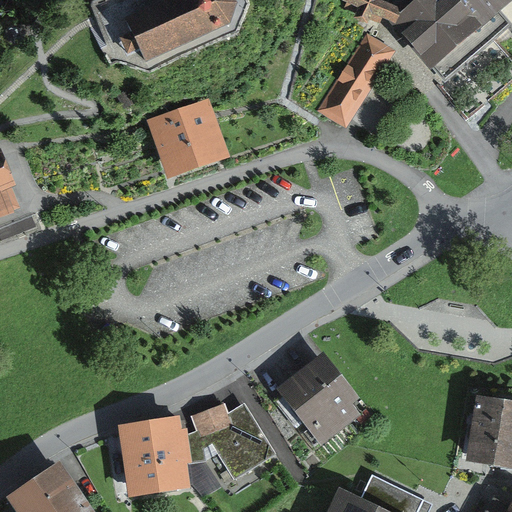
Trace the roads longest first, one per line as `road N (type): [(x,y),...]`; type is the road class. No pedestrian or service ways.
road 1 (unclassified): [(449,215),(358,284),(189,384),(52,442),(0,478)]
road 2 (residential): [(0,253),(322,148),(367,152),(449,215)]
road 3 (unknown): [(511,182),(486,161),(397,43)]
